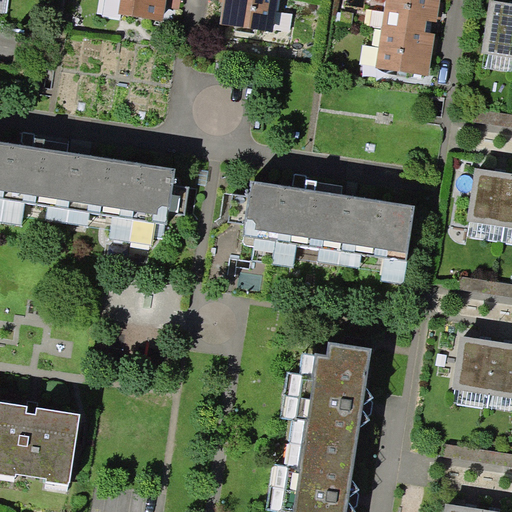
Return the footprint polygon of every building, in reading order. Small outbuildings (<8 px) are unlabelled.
[(166,0),(104,0),(101,22),(162,30),(166,0)] [(274,0),(218,0),(214,31),(269,39),(274,0)] [(436,0),(379,0),(369,73),(425,81),(436,0)] [(511,10),(482,5),(473,59),(511,65),(511,10)] [(310,60),(302,59),(301,65),(309,67),(310,60)] [(164,180),(0,154),(0,214),(155,238),(164,180)] [(511,182),(466,175),(457,227),(511,235),(511,182)] [(404,212),(235,189),(227,247),(396,270),(404,212)] [(511,350),(453,341),(445,391),(511,401),(511,350)] [(345,511),(367,359),(303,350),(279,511),(345,511)] [(70,421),(0,411),(0,486),(59,495),(70,421)]
